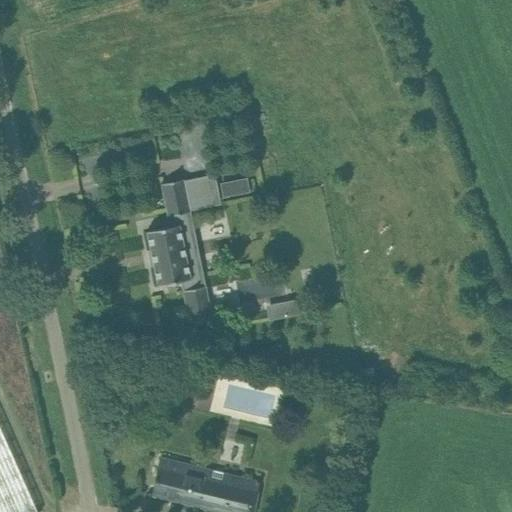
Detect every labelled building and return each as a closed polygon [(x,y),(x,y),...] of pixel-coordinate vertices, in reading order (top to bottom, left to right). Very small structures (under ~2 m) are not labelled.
[(224,181),(226,196),(255,191),(253,176),(224,181)] [(177,213),(191,210),(184,178),(161,183),(170,222),(147,227),(158,281),(181,276),(190,319),(212,314),(205,282),(192,284),(177,213)] [(270,303),(274,319),(306,312),(302,296),(270,303)] [(167,366),(148,363),(142,395),(164,399),(166,389),(182,391),(186,370),(167,366)] [(37,511),(0,426),(0,511),(37,511)] [(222,511),(253,511),(261,482),(160,457),(152,495),(222,511)]
